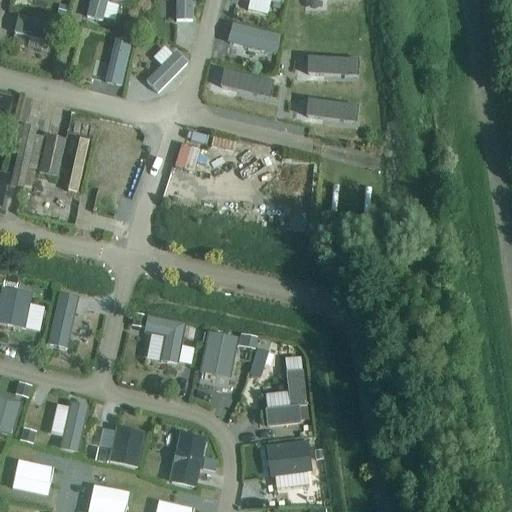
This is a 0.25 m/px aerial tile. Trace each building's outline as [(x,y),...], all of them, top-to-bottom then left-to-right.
[(102,22),(107,0),(90,0),(86,18),(102,22)] [(191,0),(175,0),(176,21),(192,21),(191,0)] [(18,18),(14,34),(55,44),(59,28),(18,18)] [(228,44),(275,56),(279,38),(232,26),(228,44)] [(104,84),(120,88),(130,45),(114,41),(104,84)] [(186,65),(175,54),(146,83),(157,94),(186,65)] [(307,59),(307,76),(356,77),(357,61),(307,59)] [(223,73),(220,88),(269,99),(272,83),(223,73)] [(308,102),(305,117),(355,124),(357,108),(308,102)] [(36,128),(23,125),(17,124),(13,142),(20,144),(10,189),(22,191),(23,187),(31,189),(36,170),(27,169),(36,128)] [(55,179),(64,143),(45,138),(36,175),(55,179)] [(5,278),(3,288),(14,290),(16,281),(5,278)] [(0,299),(0,326),(24,331),(31,297),(2,291),(0,299)] [(65,350),(77,300),(60,296),(48,347),(65,350)] [(134,315),(132,326),(144,328),(146,318),(134,315)] [(176,366),(184,325),(148,318),(145,334),(165,338),(160,363),(176,366)] [(189,327),(187,340),(199,342),(201,329),(189,327)] [(237,340),(208,335),(200,374),(229,380),(237,340)] [(242,337),(240,347),(252,350),(254,339),(242,337)] [(253,362),(249,375),(259,378),(263,366),(253,362)] [(300,425),(298,408),(306,407),(302,372),(285,374),(289,410),(265,412),(267,429),(300,425)] [(19,385),(15,396),(27,400),(31,388),(19,385)] [(21,405),(0,399),(0,435),(11,439),(21,405)] [(60,451),(77,455),(86,411),(70,407),(60,451)] [(144,436),(116,430),(109,463),(137,469),(144,436)] [(23,432),(20,442),(32,445),(34,436),(23,432)] [(192,441),(183,439),(173,485),(195,490),(206,442),(192,439),(192,441)] [(307,444),(266,449),(270,478),(311,472),(307,444)] [(98,450),(95,462),(107,465),(109,453),(98,450)] [(204,460),(202,471),(214,474),(217,462),(204,460)] [(17,463),(10,491),(47,499),(53,471),(17,463)] [(93,489),(88,511),(125,511),(129,496),(93,489)]
